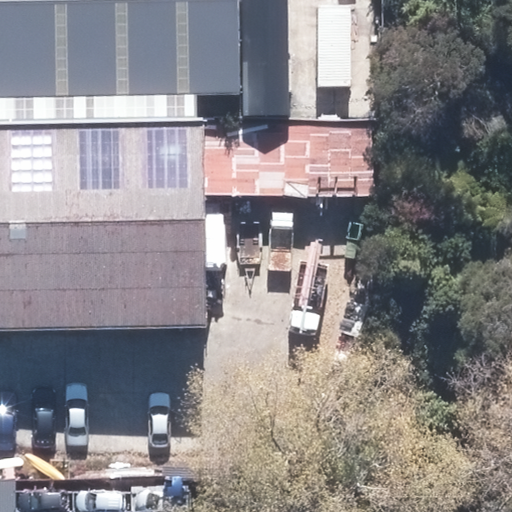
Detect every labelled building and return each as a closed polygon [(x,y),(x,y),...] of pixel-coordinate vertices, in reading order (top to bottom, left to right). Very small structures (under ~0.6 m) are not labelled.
[(254,0),(0,0),(0,115),(257,111),(254,0)] [(346,5),(298,5),(298,57),(299,84),(347,83),(346,5)] [(209,117),(0,121),(0,340),(213,337),(209,117)] [(382,123),(218,124),(219,199),(382,198),(382,123)] [(329,210),(290,207),(284,271),(324,274),(329,210)]
